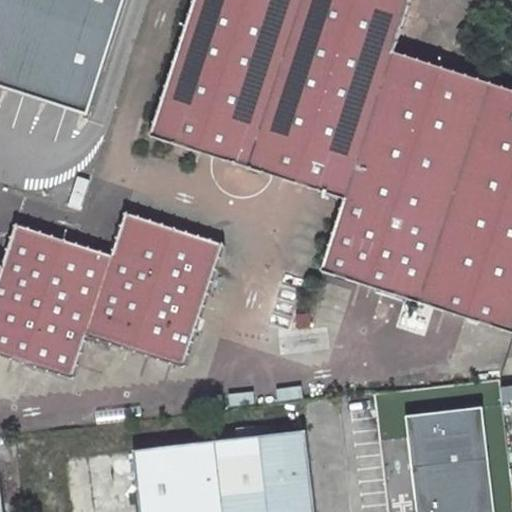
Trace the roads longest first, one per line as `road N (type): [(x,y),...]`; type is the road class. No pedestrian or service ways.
road 1 (unknown): [(0,156),(57,167),(90,150),(139,0)]
road 2 (unknown): [(397,511),(386,423),(395,403),(493,391)]
